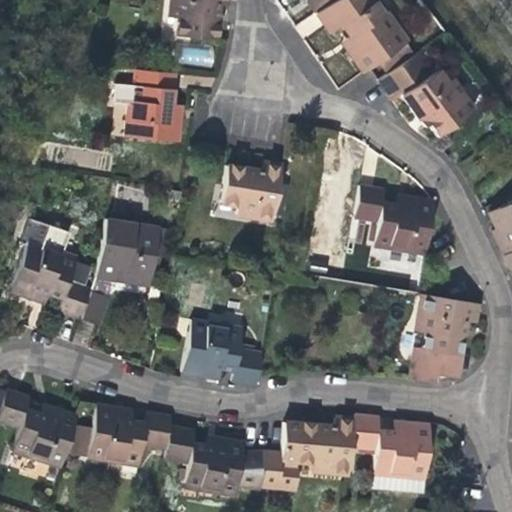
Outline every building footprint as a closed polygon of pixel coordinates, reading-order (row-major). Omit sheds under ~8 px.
[(222,7),(222,0),(167,0),(166,19),(176,20),(174,37),(210,40),(212,18),(214,6),(222,7)] [(311,0),(305,4),(313,16),(335,0),(311,0)] [(335,0),(313,16),(327,36),(337,29),(346,41),(357,58),(351,62),(360,77),(368,72),(405,47),(385,16),(382,18),(373,6),(377,4),(373,0),(335,0)] [(345,53),(351,62),(357,58),(346,41),(340,45),(345,53)] [(186,64),(206,63),(205,48),(185,50),(186,64)] [(417,56),(375,85),(389,104),(398,98),(406,109),(413,120),(419,116),(435,138),(469,114),(448,84),(444,87),(434,74),(431,76),(417,56)] [(170,154),(173,136),(163,135),(165,116),(170,77),(130,73),(126,111),(122,111),(118,147),(170,154)] [(212,86),(212,75),(179,74),(179,84),(212,86)] [(175,117),(165,116),(163,135),(173,136),(174,126),(175,117)] [(221,166),(214,202),(233,205),(231,215),(268,221),(278,167),(259,163),(257,173),(221,166)] [(423,254),(429,210),(430,202),(423,201),(411,199),(411,200),(410,208),(390,204),(390,202),(377,199),(379,190),(355,185),(350,216),(373,220),(369,244),(423,254)] [(392,195),(390,202),(390,204),(410,208),(411,200),(400,197),(392,195)] [(503,254),(498,257),(505,272),(511,268),(511,199),(483,214),(503,254)] [(492,244),(498,257),(503,254),(483,214),(479,216),(492,244)] [(53,314),(63,317),(70,284),(63,282),(70,261),(56,257),(64,232),(24,219),(16,239),(21,242),(4,292),(23,299),(26,289),(44,296),(57,301),(53,314)] [(91,277),(110,281),(112,270),(121,272),(121,275),(146,279),(153,232),(99,224),(91,277)] [(144,287),(146,279),(121,275),(121,272),(112,270),(110,281),(127,284),(144,287)] [(63,317),(76,322),(86,293),(87,289),(70,284),(63,317)] [(41,305),(44,296),(26,289),(23,299),(35,303),(41,305)] [(104,299),(86,293),(76,322),(94,327),(104,299)] [(469,327),(473,307),(419,298),(413,335),(422,337),(418,353),(412,351),(405,385),(435,388),(442,387),(449,385),(459,336),(461,325),(469,327)] [(177,374),(193,377),(195,368),(213,371),(227,374),(226,383),(251,387),(255,363),(257,355),(233,352),(237,331),(222,329),(223,326),(186,319),(177,374)] [(211,380),(213,371),(195,368),(193,377),(201,378),(211,380)] [(72,418),(55,413),(52,422),(33,416),(20,411),(23,400),(0,392),(0,426),(11,430),(4,451),(21,456),(19,460),(55,471),(72,418)] [(36,407),(33,416),(52,422),(55,413),(47,411),(36,407)] [(133,447),(158,451),(162,429),(163,419),(138,416),(136,427),(122,425),(103,422),(105,413),(88,410),(79,461),(115,468),(116,464),(130,466),(133,447)] [(110,414),(105,413),(103,422),(122,425),(124,416),(110,414)] [(349,418),(349,422),(346,451),(370,453),(368,472),(383,474),(383,477),(419,481),(425,429),(407,427),(406,436),(387,434),(373,433),(375,421),(349,418)] [(318,429),(291,426),(289,454),(274,454),(256,454),(255,489),(287,491),(289,462),(306,463),(305,472),(343,476),(346,451),(349,422),(328,420),(327,429),(318,429)] [(289,454),(291,426),(277,424),(274,454),(289,454)] [(389,425),(387,434),(406,436),(407,427),(394,426),(389,425)] [(186,434),(162,429),(158,451),(156,462),(180,465),(176,485),(191,488),(191,491),(227,498),(228,488),(255,493),(255,489),(256,454),(247,454),(235,454),(236,447),(218,443),(217,451),(199,448),(184,446),(186,434)] [(200,440),(199,448),(217,451),(218,443),(209,442),(200,440)] [(383,474),(368,472),(366,484),(372,492),(413,496),(418,490),(419,481),(383,477),(383,474)]
